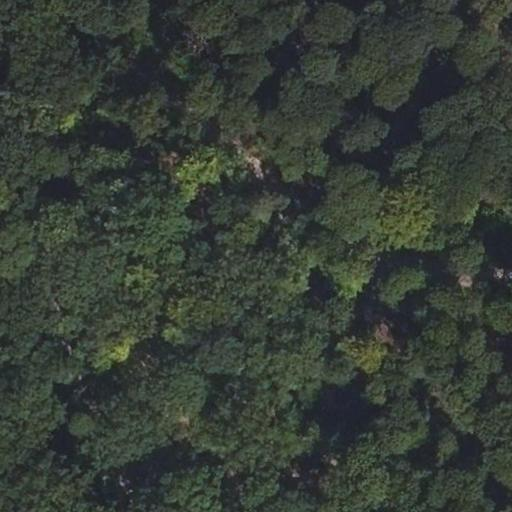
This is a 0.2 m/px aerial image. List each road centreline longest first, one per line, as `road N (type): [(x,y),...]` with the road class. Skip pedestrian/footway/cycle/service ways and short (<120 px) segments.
road 1 (track): [(511,296),(458,303),(358,277),(34,0)]
road 2 (track): [(0,114),(136,511)]
